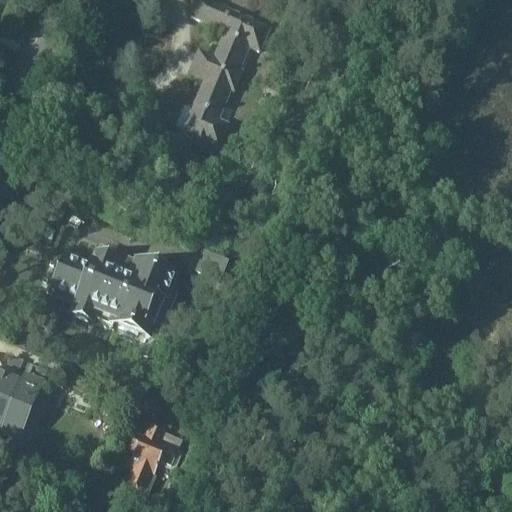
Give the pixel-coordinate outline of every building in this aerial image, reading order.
[(204,86),(182,138),(192,143),(189,149),(203,155),(206,148),(218,153),(227,131),(216,127),(229,95),(233,97),(240,79),(236,77),(247,51),(258,56),(267,34),(224,16),(226,12),(198,0),(189,22),(225,37),(214,64),(204,60),(195,82),(204,86)] [(228,265),(203,255),(195,276),(219,287),(228,265)] [(130,286),(93,270),(90,279),(67,270),(59,280),(58,293),(79,302),(72,319),(91,326),(91,325),(111,333),(114,325),(135,334),(136,332),(141,330),(144,322),(143,318),(153,295),(164,300),(171,283),(148,273),(140,292),(129,288),(130,286)] [(0,419),(6,405),(39,418),(49,394),(34,388),(30,397),(0,384),(0,419)] [(176,458),(180,448),(167,442),(171,433),(156,427),(147,450),(140,447),(135,459),(137,460),(132,472),(135,473),(125,499),(141,506),(152,480),(154,481),(157,472),(173,478),(181,460),(176,458)]
